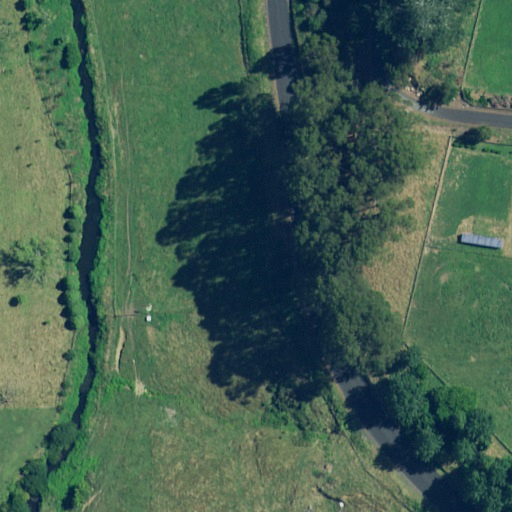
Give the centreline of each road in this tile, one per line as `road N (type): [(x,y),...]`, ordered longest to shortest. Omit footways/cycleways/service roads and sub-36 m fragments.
road 1 (unclassified): [(273,0),(309,302),(365,411),(449,511)]
road 2 (residential): [(511,118),(415,98),(396,71),(389,0)]
